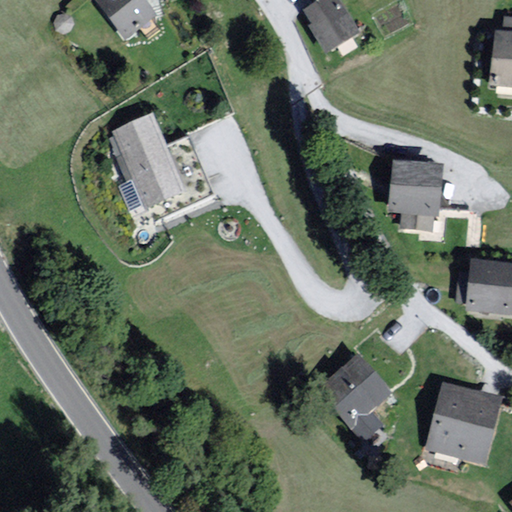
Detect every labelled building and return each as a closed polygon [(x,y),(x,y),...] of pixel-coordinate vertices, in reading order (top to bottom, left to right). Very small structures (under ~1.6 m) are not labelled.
[(148,0),(107,0),(102,4),(129,41),(162,18),(148,0)] [(343,0),(340,0),(311,15),(332,56),(364,40),(343,0)] [(511,32),(505,32),(500,83),(511,83),(511,32)] [(158,118),(116,136),(152,224),(215,197),(191,141),(171,149),(158,118)] [(455,170),(401,166),(397,213),(451,218),(455,170)] [(511,265),(481,262),(475,317),(511,321),(511,265)] [(398,397),(362,359),(321,397),(356,436),(398,397)] [(511,422),(511,403),(451,387),(433,454),(499,471),(511,422)]
